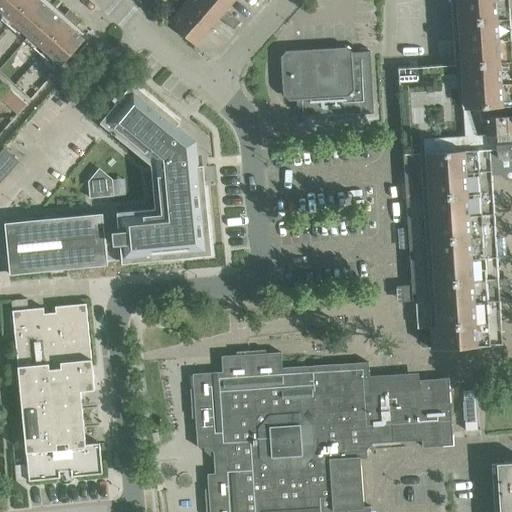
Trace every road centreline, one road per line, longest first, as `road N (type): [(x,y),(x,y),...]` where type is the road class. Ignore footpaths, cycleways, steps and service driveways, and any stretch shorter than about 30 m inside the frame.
road 1 (residential): [(128,506),(113,313),(123,298),(232,289),(260,260),(248,144),(203,86)]
road 2 (unknown): [(138,27),(36,145),(22,227)]
road 3 (residential): [(383,511),(381,467),(511,451)]
road 4 (residential): [(203,86),(108,0)]
